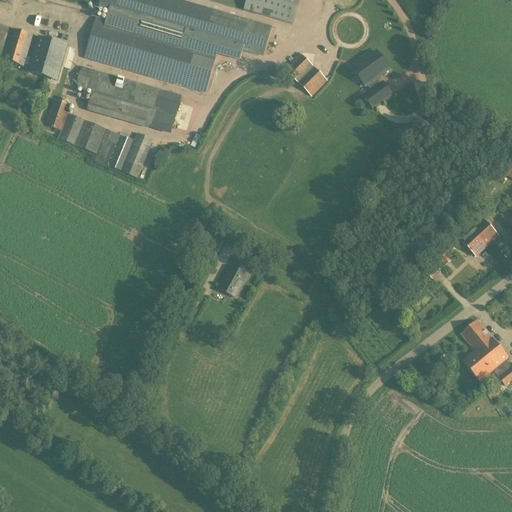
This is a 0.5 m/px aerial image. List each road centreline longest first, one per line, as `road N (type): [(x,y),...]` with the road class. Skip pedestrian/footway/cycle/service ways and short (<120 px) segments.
road 1 (unclassified): [(329,511),(353,417),(511,283)]
road 2 (track): [(234,511),(136,432),(0,341)]
